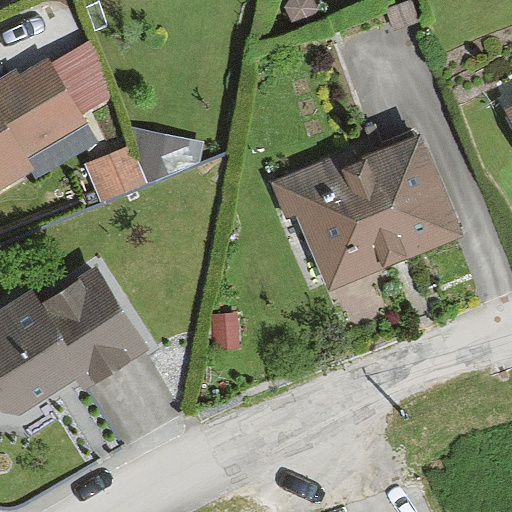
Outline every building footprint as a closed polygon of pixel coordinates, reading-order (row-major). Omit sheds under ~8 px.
[(88,36),(46,60),(74,107),(108,87),(88,36)] [(0,171),(23,158),(16,147),(76,111),(74,107),(46,60),(44,57),(14,75),(11,68),(0,74),(0,171)] [(193,173),(199,134),(144,125),(138,164),(193,173)] [(364,178),(300,202),(332,273),(455,222),(420,134),(357,158),(364,178)] [(357,158),(350,142),(270,174),(284,208),(300,202),(364,178),(357,158)] [(128,145),(86,161),(98,193),(140,176),(128,145)] [(25,289),(0,304),(0,396),(14,399),(72,362),(80,375),(138,338),(92,264),(33,303),(25,289)]
